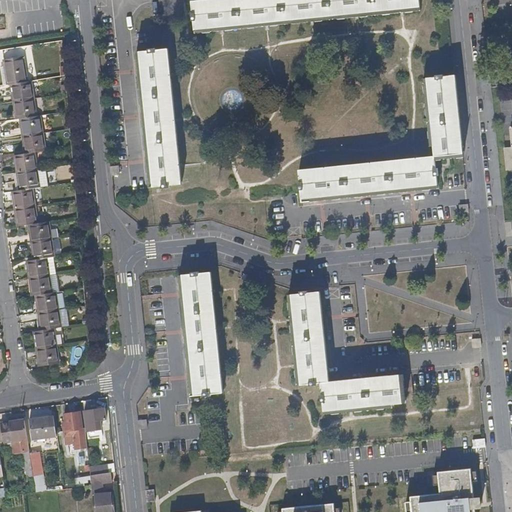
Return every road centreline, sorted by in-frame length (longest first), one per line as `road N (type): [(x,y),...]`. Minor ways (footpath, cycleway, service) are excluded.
road 1 (residential): [(132,256),(202,243),(295,264),(483,244)]
road 2 (residential): [(84,0),(105,205),(132,256)]
road 3 (residential): [(483,244),(458,0)]
road 4 (residential): [(511,463),(504,451),(491,318)]
road 5 (residential): [(21,398),(0,258)]
road 6 (residential): [(125,382),(136,511)]
road 7 (residential): [(132,256),(126,277),(133,358),(125,382)]
